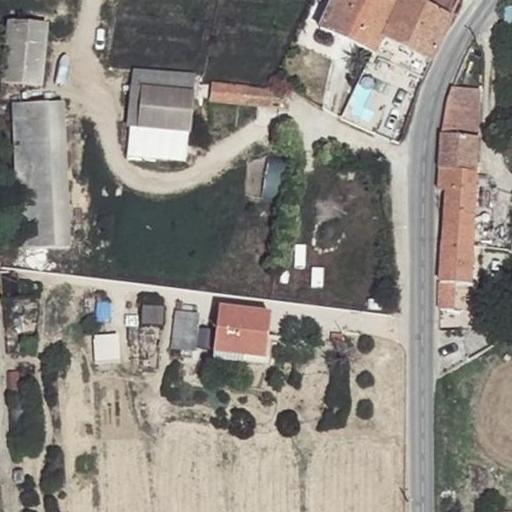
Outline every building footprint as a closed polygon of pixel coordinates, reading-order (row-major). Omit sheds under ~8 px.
[(396,0),(394,3),(387,0),(326,0),(309,24),(370,55),(370,58),(420,82),(459,0),(418,0),(417,0),(396,0)] [(7,23),(0,78),(0,83),(34,89),(46,31),(7,23)] [(127,69),(125,94),(188,99),(190,74),(127,69)] [(203,85),(201,99),(237,106),(239,100),(275,106),(276,96),(203,85)] [(440,174),(477,175),(479,138),(477,138),(479,91),(453,89),(448,102),(443,130),(440,174)] [(188,99),(125,94),(121,126),(185,132),(188,99)] [(46,103),(11,106),(18,252),(53,252),(46,103)] [(61,103),(46,103),(53,252),(69,249),(61,103)] [(447,190),(439,310),(453,310),(453,288),(472,288),(477,175),(440,174),(438,189),(447,190)] [(207,347),(219,349),(221,304),(213,304),(207,347)] [(264,310),(221,304),(219,349),(261,353),(264,310)] [(194,312),(172,309),(168,344),(190,347),(194,312)]
